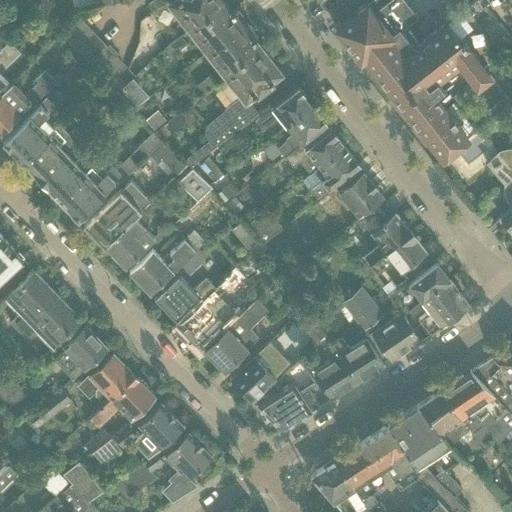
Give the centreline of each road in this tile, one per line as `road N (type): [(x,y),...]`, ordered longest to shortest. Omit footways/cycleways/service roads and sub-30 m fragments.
road 1 (residential): [(264,466),(0,193)]
road 2 (residential): [(511,285),(487,269),(273,0)]
road 3 (residential): [(264,466),(511,307)]
